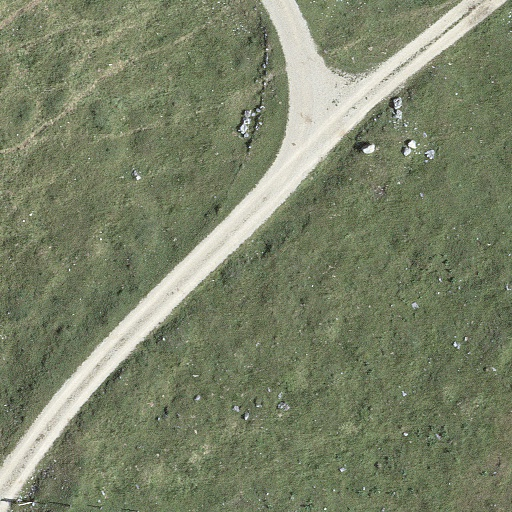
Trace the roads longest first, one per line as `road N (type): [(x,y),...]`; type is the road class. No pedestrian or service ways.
road 1 (track): [(299,169),(56,422),(0,505)]
road 2 (track): [(496,0),(299,169)]
road 3 (track): [(278,0),(295,34),(307,94),(299,169)]
